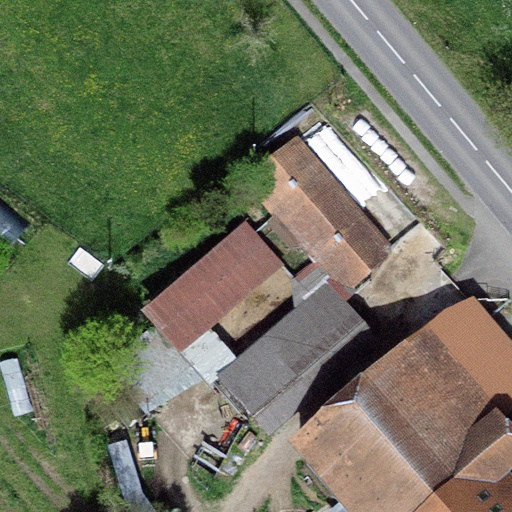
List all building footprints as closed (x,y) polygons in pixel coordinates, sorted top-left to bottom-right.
[(254,185),(342,288),(388,249),(300,145),(254,185)] [(245,222),(142,315),(179,357),(284,266),(245,222)] [(284,276),(218,328),(238,354),(305,301),(284,276)] [(222,382),(255,420),(360,329),(327,291),(222,382)] [(307,468),(345,511),(497,511),(480,491),(511,463),(511,448),(493,427),(511,407),(511,355),(470,307),(315,439),(326,452),(307,468)]
